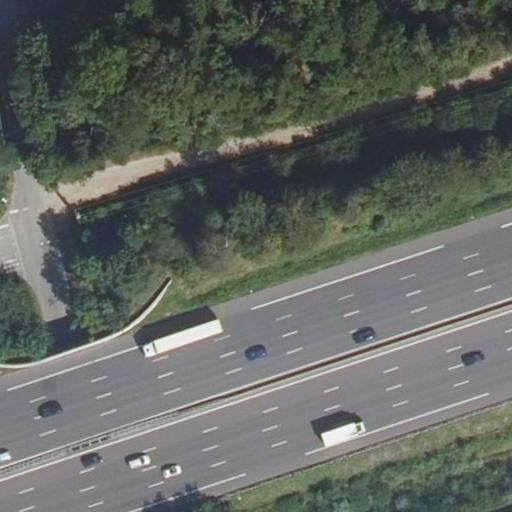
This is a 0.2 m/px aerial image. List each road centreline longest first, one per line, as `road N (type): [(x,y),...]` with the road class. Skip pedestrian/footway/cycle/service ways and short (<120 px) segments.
road 1 (motorway): [(511,259),(0,428)]
road 2 (motorway): [(25,511),(511,351)]
road 3 (unclassified): [(511,69),(34,207)]
road 4 (tertiary): [(34,207),(0,0)]
road 5 (tertiary): [(66,346),(103,511)]
road 6 (tertiary): [(66,346),(38,226)]
